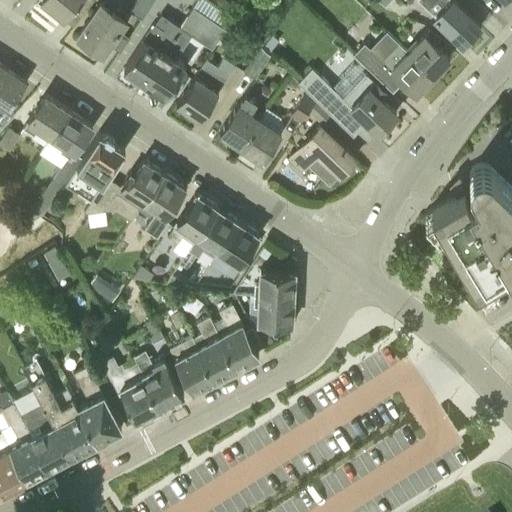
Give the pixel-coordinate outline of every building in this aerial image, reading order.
[(91,0),(44,0),(65,16),(74,5),(83,12),(91,0)] [(127,16),(103,0),(101,0),(77,34),(103,52),(127,16)] [(135,0),(130,8),(140,16),(150,0),(135,0)] [(208,0),(195,0),(180,24),(182,25),(144,80),(166,94),(186,63),(176,56),(191,32),(212,46),(225,26),(219,21),(225,11),(208,0)] [(420,0),(434,13),(433,13),(462,42),(478,25),(479,26),(480,25),(454,0),(420,0)] [(123,66),(144,80),(182,25),(180,24),(169,17),(154,41),(144,35),(123,66)] [(405,47),(433,73),(449,55),(436,43),(441,38),(430,27),(426,31),(424,29),(417,37),(415,36),(405,47)] [(273,32),(265,42),(271,48),(279,38),(273,32)] [(431,74),(433,73),(405,47),(397,40),(380,58),(363,41),(354,52),(393,89),(403,78),(415,91),(423,83),(425,85),(433,76),(431,74)] [(272,61),(266,57),(272,48),(262,41),(244,69),(254,76),(257,71),(264,75),(272,61)] [(218,64),(206,56),(176,101),(199,116),(235,62),(224,55),(218,64)] [(0,114),(5,118),(18,98),(15,96),(26,79),(5,65),(0,71),(0,114)] [(366,120),(362,124),(372,133),(376,129),(377,131),(396,111),(382,98),(387,92),(374,79),(366,72),(343,96),(313,68),(299,82),(311,93),(317,98),(330,111),(352,132),(365,119),(366,120)] [(300,119),(309,108),(317,98),(311,93),(305,90),(290,112),(300,119)] [(219,129),(242,144),(260,114),(251,108),(257,99),(245,91),(219,129)] [(38,126),(50,135),(69,107),(45,92),(23,125),(34,133),(38,126)] [(321,120),(330,111),(317,98),(309,108),(321,120)] [(59,149),(70,156),(92,122),(69,107),(50,135),(63,143),(59,149)] [(260,114),(242,144),(263,158),(282,129),(260,114)] [(0,141),(10,147),(20,131),(8,124),(0,137),(0,141)] [(319,124),(290,155),(301,165),(317,148),(341,170),(354,155),(319,124)] [(90,198),(108,171),(114,163),(125,147),(99,129),(74,167),(66,182),(90,198)] [(116,190),(138,204),(141,199),(162,169),(143,156),(134,171),(130,169),(123,180),(108,171),(90,198),(83,208),(87,211),(105,208),(116,190)] [(64,185),(66,182),(74,167),(64,159),(53,176),(64,185)] [(511,186),(491,166),(489,165),(488,164),(487,163),(485,163),(483,162),(482,162),(479,163),(476,164),(474,165),(473,166),(472,167),(471,168),(470,169),(469,172),(469,173),(469,175),(469,176),(469,178),(470,179),(470,181),(471,182),(474,187),(463,194),(461,190),(423,213),(439,228),(443,226),(482,292),(498,276),(498,275),(496,272),(509,264),(511,269),(511,268),(511,186)] [(167,213),(175,201),(186,184),(162,169),(141,199),(138,204),(139,205),(138,207),(150,214),(146,221),(156,229),(165,215),(166,216),(168,213),(167,213)] [(176,244),(186,251),(187,251),(193,241),(217,205),(196,191),(178,217),(176,216),(174,220),(175,221),(167,233),(178,240),(176,244)] [(203,248),(213,255),(238,219),(217,205),(193,241),(187,251),(186,251),(184,254),(194,261),(203,248)] [(120,236),(133,247),(147,230),(135,219),(120,236)] [(242,260),(241,260),(259,232),(238,219),(213,255),(234,269),(239,263),(240,264),(242,260)] [(258,252),(265,257),(271,249),(264,244),(258,252)] [(62,256),(56,245),(44,251),(50,263),(62,256)] [(25,257),(30,266),(39,261),(34,252),(25,257)] [(254,293),(299,296),(299,286),(295,269),(259,267),(259,282),(255,282),(254,293)] [(167,280),(176,281),(178,277),(172,273),(167,280)] [(112,281),(103,294),(112,299),(120,287),(112,281)] [(135,287),(130,286),(125,290),(125,295),(128,299),(133,300),(138,297),(138,291),(135,287)] [(249,293),(248,319),(293,321),(298,305),(299,296),(254,293),(249,293)] [(222,315),(213,320),(236,363),(258,351),(231,302),(219,308),(222,315)] [(178,309),(169,313),(175,324),(184,320),(178,309)] [(198,345),(214,376),(236,363),(213,320),(210,313),(196,320),(202,331),(194,335),(192,334),(198,345)] [(164,336),(154,317),(143,323),(153,342),(164,336)] [(268,331),(259,336),(264,344),(273,339),(268,331)] [(192,388),(214,376),(198,345),(192,334),(169,346),(182,370),(192,388)] [(120,387),(136,417),(160,404),(141,370),(142,370),(137,359),(124,365),(121,361),(118,362),(113,354),(101,360),(116,389),(120,387)] [(184,392),(174,374),(164,354),(152,360),(154,364),(142,370),(141,370),(160,404),(184,392)] [(70,452),(96,438),(79,406),(77,403),(68,384),(55,390),(37,356),(23,363),(35,387),(70,452)] [(79,406),(96,438),(121,425),(111,408),(103,390),(88,362),(73,369),(88,397),(77,403),(79,406)] [(47,465),(70,452),(35,387),(22,394),(29,407),(21,412),(20,412),(47,465)] [(9,443),(26,476),(47,465),(20,412),(21,412),(13,399),(2,405),(11,422),(0,428),(1,429),(9,443)] [(0,484),(2,489),(26,476),(9,443),(1,429),(0,429),(0,484)]
